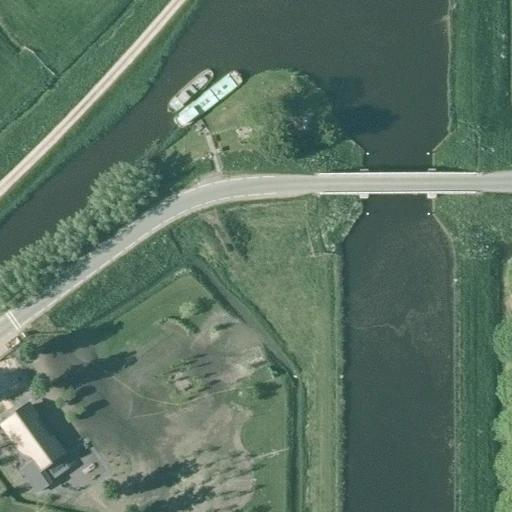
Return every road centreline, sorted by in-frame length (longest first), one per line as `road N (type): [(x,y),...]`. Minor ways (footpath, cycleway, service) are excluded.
road 1 (tertiary): [(0,330),(171,209),(213,193),(511,185)]
road 2 (track): [(0,189),(178,0)]
